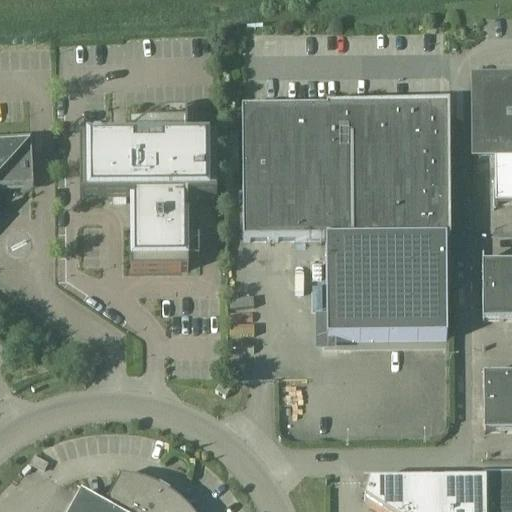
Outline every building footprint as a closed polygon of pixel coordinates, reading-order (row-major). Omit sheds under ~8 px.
[(511,92),(476,93),(477,127),(476,127),(477,162),(493,161),(494,207),(511,206),(511,92)] [(444,110),(240,112),(242,244),(325,244),(326,345),(446,343),(445,242),(444,110)] [(150,120),(146,123),(131,133),(128,135),(127,135),(124,135),(124,137),(126,137),(128,136),(128,151),(107,152),(107,148),(81,148),(82,199),(129,198),(130,274),(187,273),(186,198),(212,198),(211,147),(186,147),(186,115),(187,115),(187,114),(171,114),(168,114),(163,115),(160,116),(155,117),(150,120)] [(0,190),(28,189),(26,149),(0,150),(0,190)] [(481,294),(511,293),(511,264),(481,265),(481,294)] [(511,322),(511,293),(481,294),(481,323),(511,322)] [(511,405),(511,376),(482,377),(482,406),(511,405)] [(224,399),(230,389),(220,384),(215,393),(224,399)] [(511,405),(482,406),(482,435),(511,434),(511,405)] [(483,511),(511,511),(511,479),(481,479),(481,481),(483,481),(483,486),(484,486),(483,511)] [(187,511),(186,511),(172,498),(155,489),(136,483),(117,480),(117,481),(118,482),(118,484),(103,510),(80,497),(71,511),(187,511)] [(373,511),(403,511),(403,486),(362,487),(362,488),(376,488),(370,508),(369,509),(373,511)] [(403,486),(403,511),(444,511),(444,486),(403,486)] [(483,511),(484,486),(483,486),(444,486),(444,511),(483,511)]
